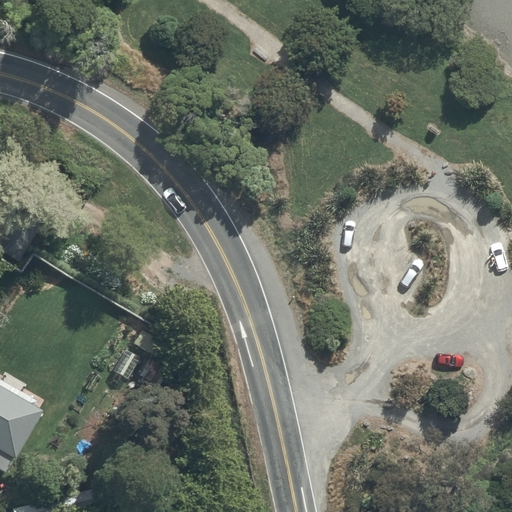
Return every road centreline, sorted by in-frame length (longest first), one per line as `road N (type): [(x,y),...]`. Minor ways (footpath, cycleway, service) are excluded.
road 1 (secondary): [(297,511),(254,327),(192,201),(99,114),(0,73)]
road 2 (track): [(208,0),(424,161),(441,196)]
